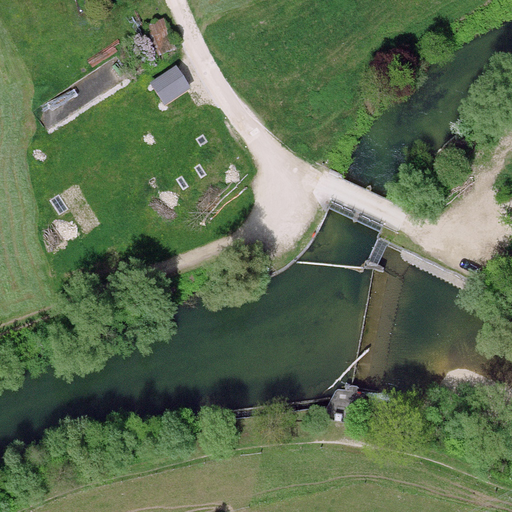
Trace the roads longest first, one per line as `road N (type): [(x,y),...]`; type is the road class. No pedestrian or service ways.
road 1 (track): [(295,163),(239,234),(0,329)]
road 2 (track): [(209,66),(228,109),(329,190)]
road 3 (track): [(389,219),(511,274)]
road 4 (track): [(434,239),(511,147)]
